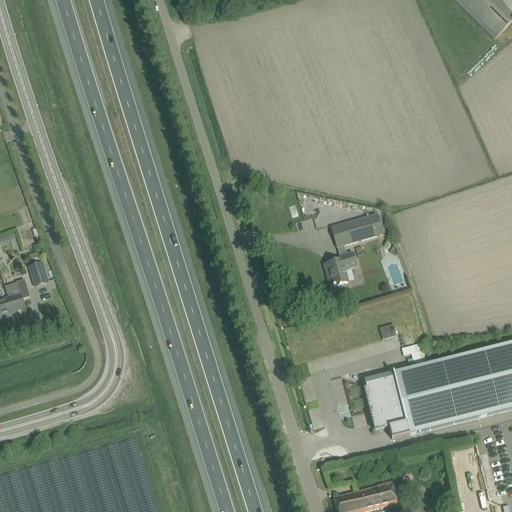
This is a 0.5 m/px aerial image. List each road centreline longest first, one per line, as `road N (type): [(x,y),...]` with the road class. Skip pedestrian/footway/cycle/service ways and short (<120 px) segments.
road 1 (motorway): [(63,0),(227,511)]
road 2 (motorway): [(257,511),(98,0)]
road 3 (residential): [(318,511),(161,0)]
road 4 (secondary): [(0,430),(92,404),(111,386),(117,363),(0,9)]
